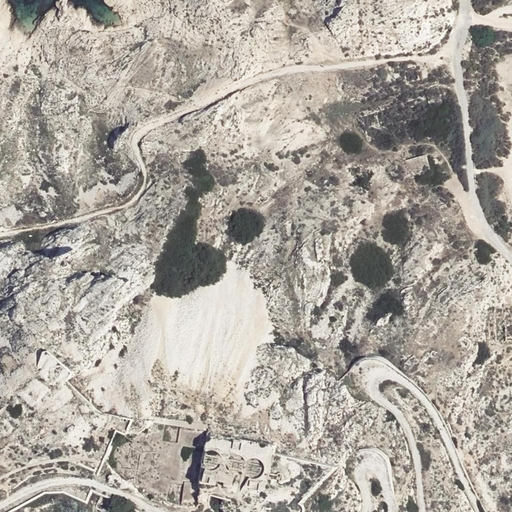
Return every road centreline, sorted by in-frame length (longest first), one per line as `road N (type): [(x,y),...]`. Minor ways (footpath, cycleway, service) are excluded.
road 1 (track): [(457,53),(288,69),(253,80),(135,137),(143,182),(127,202),(0,234)]
road 2 (unclassified): [(466,0),(457,53),(472,193),(487,231),(511,258)]
